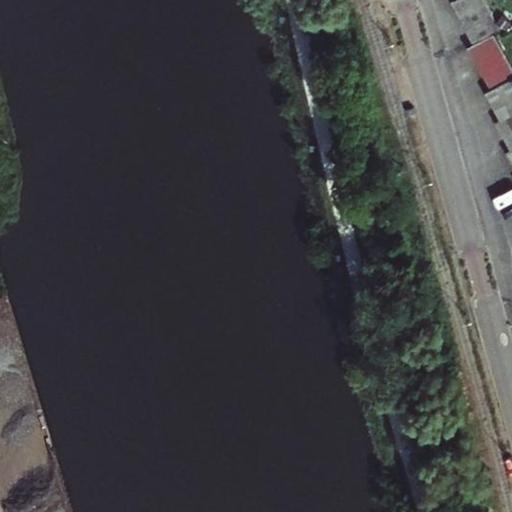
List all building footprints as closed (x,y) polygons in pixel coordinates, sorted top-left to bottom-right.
[(457,0),(454,2),(459,13),(484,0),(457,0)] [(484,0),(459,13),(466,26),(492,13),(484,0)] [(501,28),(492,13),(466,26),(474,43),(496,31),(501,28)] [(476,59),(503,46),(496,31),(474,43),(469,45),(476,59)] [(510,59),(503,46),(476,59),(483,72),(510,59)] [(511,74),(511,62),(510,59),(483,72),(490,86),(511,75),(511,74)] [(491,103),(511,92),(511,74),(511,75),(490,86),(485,89),(491,103)] [(511,92),(491,103),(499,117),(511,110),(511,92)] [(503,133),(511,128),(511,110),(499,117),(496,119),(503,133)] [(511,128),(503,133),(511,148),(511,147),(511,128)]
